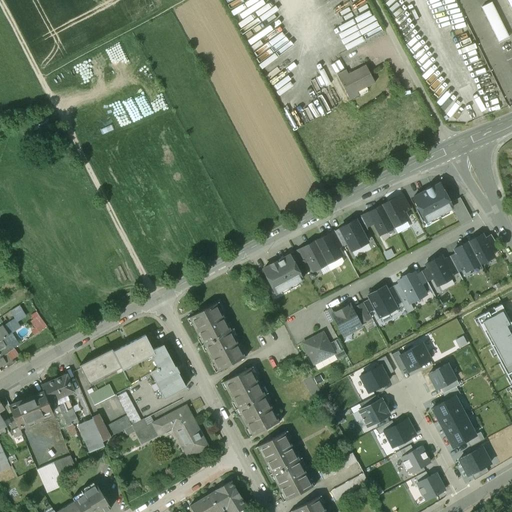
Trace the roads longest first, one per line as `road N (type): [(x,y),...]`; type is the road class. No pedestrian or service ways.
road 1 (track): [(0,1),(161,296)]
road 2 (tertiary): [(161,296),(456,146)]
road 3 (residential): [(497,215),(302,319)]
road 4 (tertiary): [(0,388),(161,296)]
road 5 (residential): [(248,458),(161,296)]
road 6 (residential): [(387,354),(467,502)]
road 7 (track): [(456,146),(378,0)]
road 8 (track): [(166,0),(38,71)]
